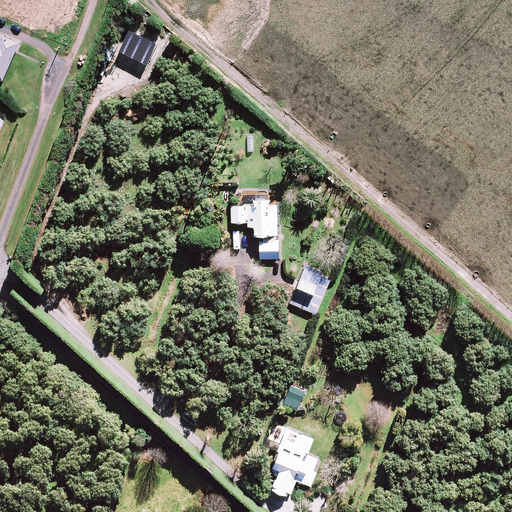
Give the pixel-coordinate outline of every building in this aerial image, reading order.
[(20,42),(0,33),(0,78),(3,80),(20,42)] [(276,232),(277,232),(277,203),(268,203),(268,193),(256,193),(256,203),(231,203),(231,220),(247,220),(247,225),(254,225),(254,233),(263,233),(263,239),(260,239),(259,257),(278,258),(278,238),(276,238),(276,232)] [(322,272),(305,265),(289,301),(316,312),(330,278),(321,274),(322,272)] [(304,389),(290,384),(284,402),(298,407),(304,389)] [(281,434),(272,432),(269,447),(278,449),(281,434)] [(299,440),(291,436),(287,446),(282,444),(273,465),(280,468),(273,484),(287,490),(293,477),(301,481),(302,477),(308,479),(317,457),(295,448),(299,440)]
